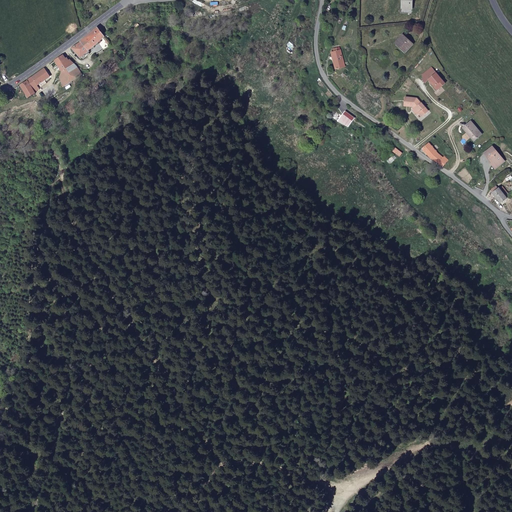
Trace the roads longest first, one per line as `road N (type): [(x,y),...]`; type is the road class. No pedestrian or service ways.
road 1 (track): [(32,511),(62,412),(78,405),(86,388),(114,296),(157,256),(204,249),(244,268),(283,319),(376,349),(420,378),(511,392)]
road 2 (track): [(0,153),(39,144),(57,158),(90,258),(220,467)]
road 3 (unclassified): [(500,220),(329,90),(315,51),(324,0)]
road 4 (track): [(61,176),(47,205),(67,349),(62,412)]
road 5 (track): [(344,495),(316,478),(227,464),(174,511)]
road 6 (residential): [(126,0),(0,92)]
road 7 (track): [(511,461),(431,440),(379,475)]
